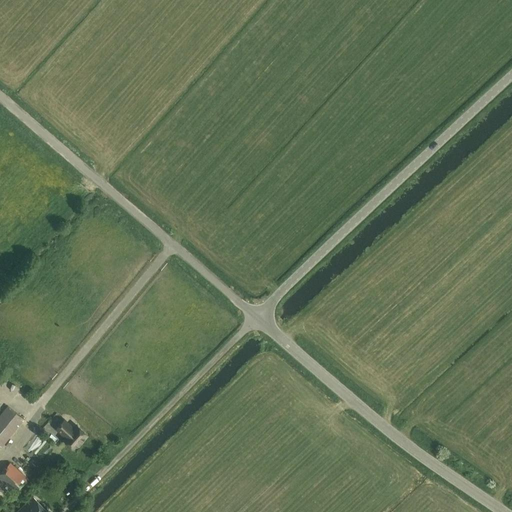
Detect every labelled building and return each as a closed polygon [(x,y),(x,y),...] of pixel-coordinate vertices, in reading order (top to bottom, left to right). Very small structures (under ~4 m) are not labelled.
[(0,445),(2,447),(24,419),(8,406),(0,415),(0,445)] [(64,440),(74,450),(87,435),(77,426),(74,429),(64,420),(56,429),(66,438),(64,440)] [(0,474),(0,478),(16,493),(28,479),(10,463),(0,474)] [(62,472),(59,469),(51,476),(54,479),(62,472)] [(47,511),(33,497),(17,511),(47,511)]
